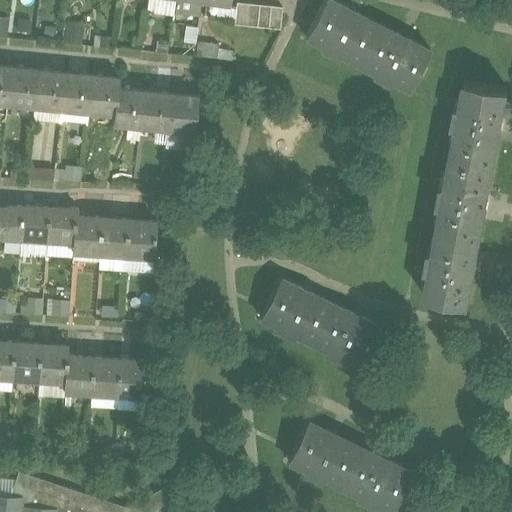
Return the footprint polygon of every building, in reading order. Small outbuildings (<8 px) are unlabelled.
[(248,0),(236,0),(235,19),(246,20),(248,0)] [(259,0),(248,0),(246,20),(257,22),(259,0)] [(271,1),(262,0),(259,0),(257,22),(269,23),(271,1)] [(377,18),(340,0),(321,0),(306,31),(323,40),(321,44),(339,53),(341,49),(358,58),(377,18)] [(282,2),(271,1),(269,23),(280,24),(282,2)] [(61,31),(78,37),(83,19),(67,13),(61,31)] [(429,44),(377,18),(358,58),(374,66),(372,69),(390,78),(392,75),(409,84),(429,44)] [(12,60),(0,58),(0,95),(8,97),(12,60)] [(38,63),(12,60),(8,97),(34,99),(38,63)] [(65,65),(38,63),(34,99),(61,102),(65,65)] [(92,68),(65,65),(61,102),(88,105),(92,68)] [(119,71),(92,68),(88,105),(115,107),(118,81),(119,71)] [(454,151),(496,159),(502,128),(504,128),(506,116),(505,116),(511,84),(468,76),(463,103),(459,102),(456,120),(460,121),(454,151)] [(144,84),(118,81),(115,107),(114,118),(140,120),(144,84)] [(170,86),(144,84),(140,120),(167,123),(170,86)] [(197,89),(170,86),(167,123),(183,124),(184,120),(194,121),(197,89)] [(440,224),(482,232),(487,206),(489,207),(490,196),(489,196),(496,159),(454,151),(448,181),(444,181),(441,199),(444,200),(440,224)] [(24,201),(0,198),(0,235),(22,237),(24,201)] [(51,202),(24,201),(22,237),(49,238),(51,202)] [(78,204),(51,202),(49,238),(75,240),(77,214),(78,214),(78,204)] [(78,214),(77,214),(75,240),(74,250),(101,252),(103,216),(78,214)] [(130,218),(103,216),(101,252),(128,254),(130,218)] [(157,220),(130,218),(128,254),(155,255),(157,220)] [(482,232),(440,224),(435,247),(432,246),(429,264),(432,264),(428,291),(470,299),(476,265),(478,266),(480,254),(478,254),(482,232)] [(334,301),(282,276),(262,316),(279,324),(277,328),(295,337),(297,333),(314,342),(334,301)] [(22,310),(39,312),(41,298),(25,295),(22,310)] [(48,298),(48,304),(55,304),(55,312),(67,313),(68,299),(48,298)] [(385,327),(334,301),(314,342),(331,350),(329,354),(346,363),(348,359),(365,368),(385,327)] [(14,340),(0,339),(0,375),(12,376),(14,340)] [(40,342),(14,340),(12,376),(38,378),(40,342)] [(67,344),(40,342),(38,378),(65,380),(67,354),(67,344)] [(93,355),(67,354),(65,380),(65,390),(91,392),(93,355)] [(120,357),(93,355),(91,392),(118,393),(120,357)] [(148,359),(120,357),(118,393),(145,395),(148,359)] [(361,444),(308,420),(290,460),(307,468),(304,472),(323,481),(325,477),(342,485),(361,444)] [(414,469),(361,444),(342,485),(359,493),(357,498),(375,506),(377,502),(395,510),(414,469)] [(129,506),(20,470),(12,494),(0,493),(0,511),(151,511),(176,498),(169,485),(129,506)] [(178,480),(169,485),(176,498),(185,493),(178,480)]
